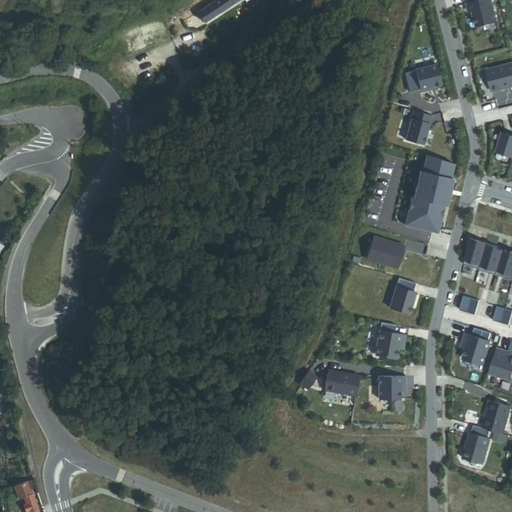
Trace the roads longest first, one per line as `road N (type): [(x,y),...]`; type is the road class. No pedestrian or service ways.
road 1 (tertiary): [(14,328),(55,322),(73,305),(78,227),(120,148)]
road 2 (unclassified): [(278,0),(120,148)]
road 3 (residential): [(437,312),(434,511)]
road 4 (residential): [(65,148),(59,187),(18,261),(14,328)]
road 5 (tertiary): [(120,148),(115,103),(90,76),(47,69),(0,77)]
road 6 (residential): [(71,450),(211,511)]
road 7 (tertiary): [(71,450),(31,393),(14,328)]
road 8 (residential): [(469,184),(437,312)]
road 9 (residential): [(469,123),(436,0)]
